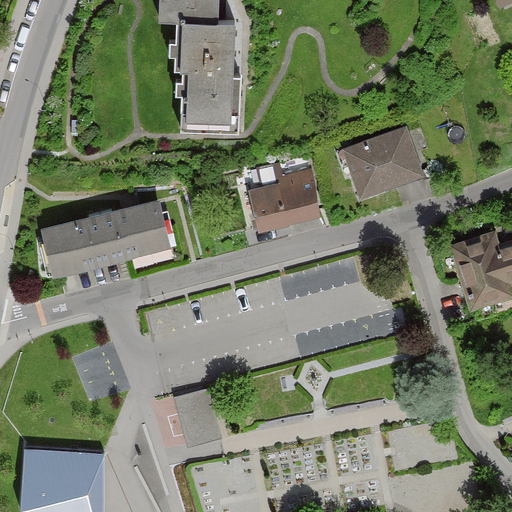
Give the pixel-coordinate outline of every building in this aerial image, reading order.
[(169,22),(220,24),(220,0),(160,0),(160,22),(169,22)] [(511,0),(500,0),(505,10),(511,6),(511,0)] [(238,25),(227,25),(220,24),(169,22),(167,70),(180,71),(177,133),(242,137),(246,79),(235,78),(238,25)] [(408,127),(351,148),(370,201),(427,181),(408,127)] [(317,172),(255,185),(266,236),(327,223),(317,172)] [(41,217),(44,226),(58,282),(179,251),(163,187),(41,217)] [(488,228),(453,238),(473,313),(511,302),(511,244),(494,250),(488,228)] [(252,301),(253,289),(213,287),(212,309),(239,310),(239,300),(252,301)] [(208,388),(177,396),(190,443),(221,434),(208,388)] [(163,414),(180,409),(176,395),(159,399),(163,414)] [(105,511),(105,451),(25,445),(21,505),(23,511),(105,511)] [(241,511),(240,457),(200,458),(201,511),(241,511)]
